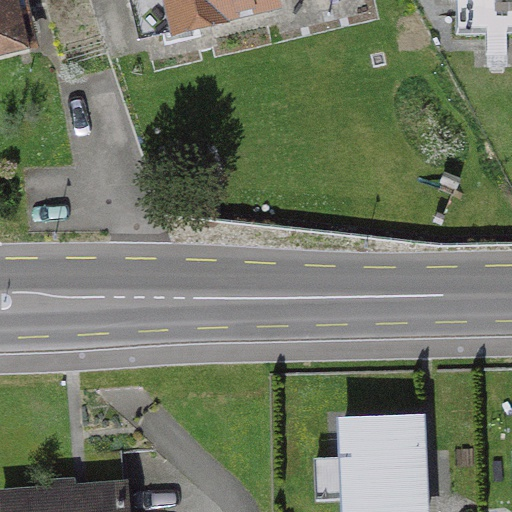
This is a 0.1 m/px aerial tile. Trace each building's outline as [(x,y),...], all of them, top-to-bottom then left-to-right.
[(0,0),(0,46),(23,42),(13,0),(0,0)] [(129,0),(139,39),(268,8),(266,0),(129,0)] [(314,51),(338,116),(369,104),(345,39),(314,51)] [(511,511),(511,421),(503,422),(503,511),(511,511)] [(363,429),(303,429),(303,511),(393,511),(393,429),(363,429)] [(0,511),(121,511),(120,491),(0,499),(0,511)]
